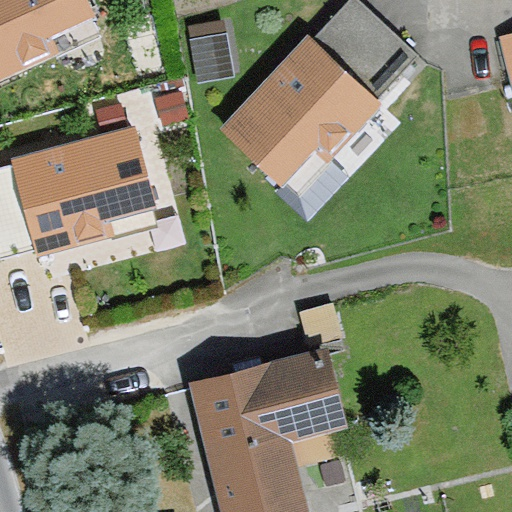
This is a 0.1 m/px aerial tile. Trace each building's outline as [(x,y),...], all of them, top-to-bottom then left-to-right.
[(49,37),(93,17),(84,0),(0,0),(0,73),(54,48),(49,37)] [(276,74),(225,129),(283,183),(316,148),(325,156),(376,101),(375,100),(417,55),(358,0),(348,0),(311,40),(310,39),(285,66),(291,71),(283,80),(276,74)] [(511,34),(502,36),(511,73),(511,34)] [(221,35),(192,41),(199,80),(228,75),(221,35)] [(179,93),(157,99),(163,122),(186,116),(179,93)] [(108,220),(154,207),(134,130),(62,149),(64,157),(52,161),(50,153),(14,162),(15,164),(0,167),(0,258),(37,248),(38,250),(111,230),(108,220)] [(196,386),(193,386),(194,390),(196,389),(228,511),(301,511),(282,435),(299,430),(307,462),(342,453),(334,422),(337,421),(322,354),(262,370),(259,356),(233,363),(237,376),(197,387),(196,386)]
